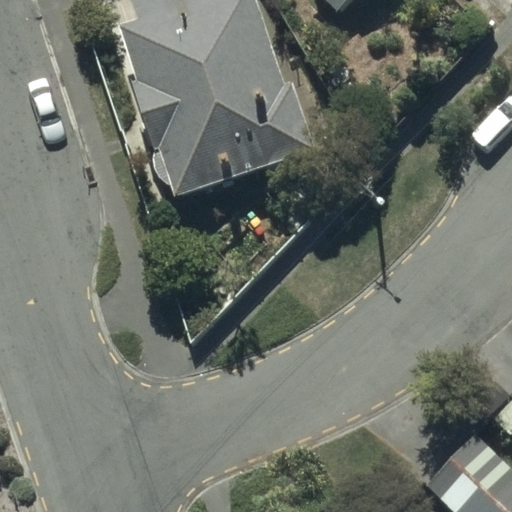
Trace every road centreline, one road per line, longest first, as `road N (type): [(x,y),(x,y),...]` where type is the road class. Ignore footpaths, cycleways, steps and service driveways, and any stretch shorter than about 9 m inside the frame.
road 1 (residential): [(511,225),(458,282),(329,380),(99,471)]
road 2 (residential): [(99,471),(0,170)]
